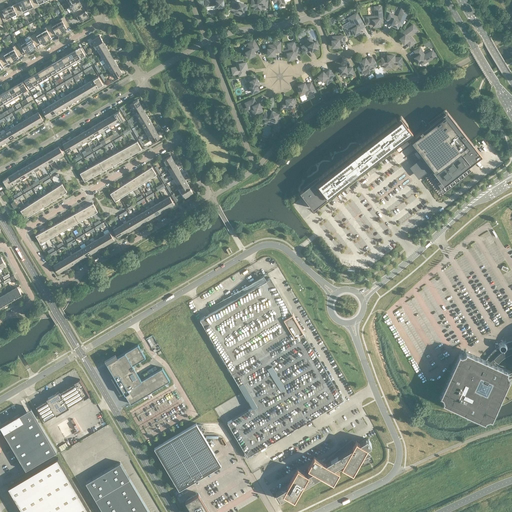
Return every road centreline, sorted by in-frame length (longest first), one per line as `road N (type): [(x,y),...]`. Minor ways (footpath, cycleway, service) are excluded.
road 1 (residential): [(209,194),(69,281),(50,276),(23,232),(176,138)]
road 2 (unclassified): [(0,401),(259,246),(286,250),(320,281)]
road 3 (unclassified): [(357,341),(399,453),(383,481),(318,511)]
road 4 (unclassified): [(141,80),(205,41),(302,20)]
road 5 (unclassified): [(0,171),(143,84)]
road 6 (unclassified): [(137,75),(0,155)]
road 7 (secondary): [(447,0),(511,110)]
road 8 (residential): [(105,18),(0,81)]
